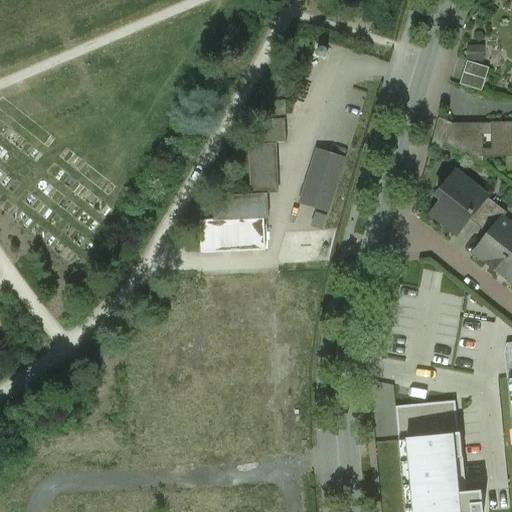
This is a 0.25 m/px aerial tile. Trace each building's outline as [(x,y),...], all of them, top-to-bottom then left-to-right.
[(470,45),(468,60),(485,62),(487,47),(470,45)] [(489,70),(467,63),(460,86),(482,93),(489,70)] [(287,139),(286,119),(261,120),(263,141),(287,139)] [(453,125),(439,119),(431,147),(442,151),(444,146),(453,125)] [(511,124),(483,125),(483,137),(511,136),(511,124)] [(483,125),(453,125),(444,146),(484,164),(483,137),(483,125)] [(276,142),(250,144),(252,193),(278,192),(276,142)] [(328,215),(346,160),(317,151),(300,206),(328,215)] [(488,198),(456,173),(437,197),(442,201),(431,215),(443,224),(444,234),(453,233),(457,236),(469,221),(487,199),(488,198)] [(267,195),(215,198),(216,222),(269,219),(267,195)] [(487,199),(469,221),(479,229),(496,206),(487,199)] [(496,206),(479,229),(488,236),(502,219),(503,220),(507,215),(496,206)] [(488,236),(474,254),(496,272),(511,251),(511,227),(503,220),(502,219),(488,236)] [(200,225),(201,254),(266,251),(265,222),(200,225)] [(511,251),(496,272),(511,284),(511,251)] [(380,385),(381,404),(398,402),(396,383),(380,385)] [(407,440),(413,511),(482,511),(481,493),(467,494),(466,494),(456,403),(396,408),(399,441),(407,440)]
